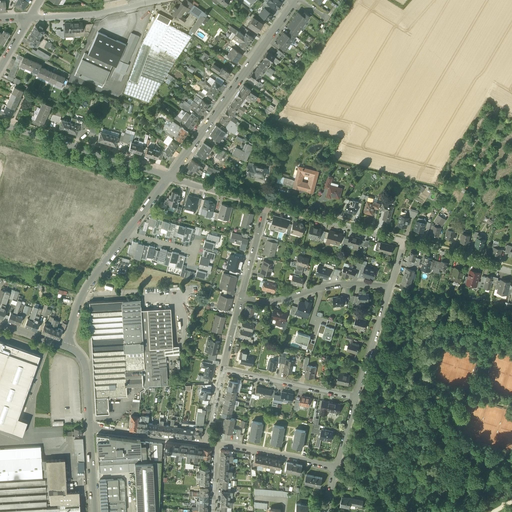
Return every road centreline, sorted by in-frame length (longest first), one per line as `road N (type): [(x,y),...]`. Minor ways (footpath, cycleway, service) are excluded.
road 1 (residential): [(169,176),(295,0)]
road 2 (residential): [(0,124),(169,176)]
road 3 (residential): [(265,203),(404,241)]
road 4 (residential): [(223,371),(356,397)]
road 5 (residential): [(66,343),(85,289),(127,233)]
road 6 (residential): [(31,17),(152,0)]
road 7 (residential): [(336,468),(216,445)]
